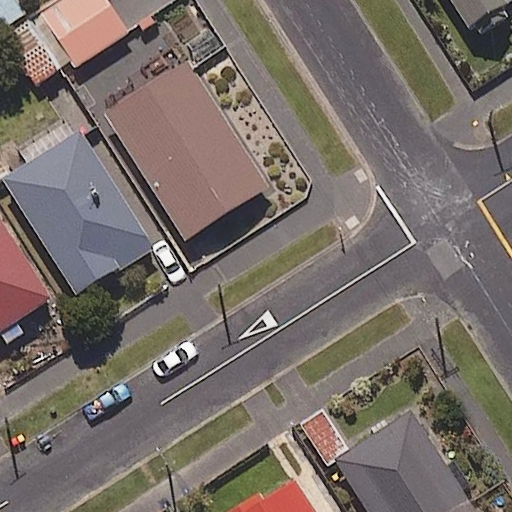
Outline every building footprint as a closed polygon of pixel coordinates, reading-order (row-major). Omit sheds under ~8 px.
[(0,0),(0,24),(21,12),(13,0),(0,0)] [(103,0),(54,0),(1,36),(32,83),(68,59),(73,65),(124,31),(103,0)] [(499,7),(511,0),(448,0),(471,40),(506,20),(499,7)] [(264,183),(182,57),(100,110),(182,236),(264,183)] [(14,171),(2,178),(77,297),(111,276),(120,290),(146,274),(137,260),(151,251),(68,120),(17,151),(25,164),(14,171)] [(0,179),(2,178),(14,171),(0,148),(0,179)] [(0,344),(2,347),(25,332),(18,321),(46,303),(0,230),(0,344)] [(335,457),(350,447),(323,404),(295,422),(322,464),(335,457)] [(350,447),(335,457),(369,511),(472,511),(458,488),(465,483),(417,406),(350,447)] [(310,511),(288,476),(259,493),(255,487),(215,511),(310,511)]
